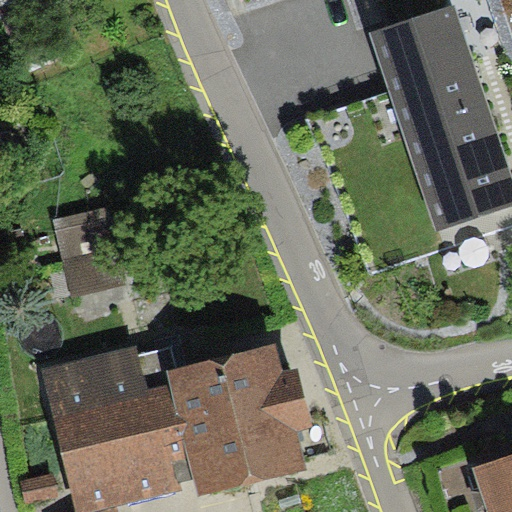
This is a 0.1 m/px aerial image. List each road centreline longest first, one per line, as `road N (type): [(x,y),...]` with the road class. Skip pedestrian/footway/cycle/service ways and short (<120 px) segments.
road 1 (residential): [(176,0),(350,402)]
road 2 (residential): [(511,356),(350,402)]
